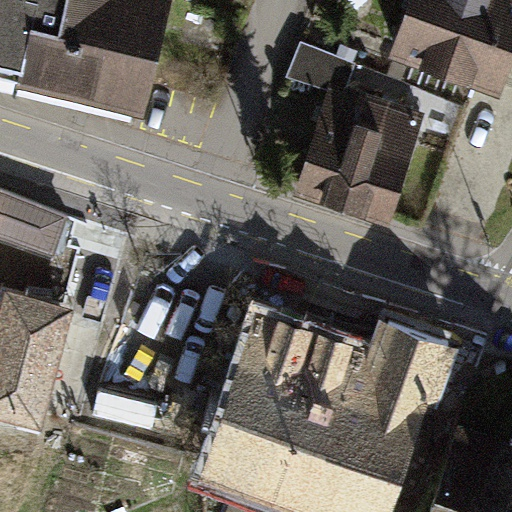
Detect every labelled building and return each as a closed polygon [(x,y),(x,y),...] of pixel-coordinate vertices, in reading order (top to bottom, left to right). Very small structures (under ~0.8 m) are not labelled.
[(0,0),(0,69),(141,105),(170,0),(0,0)] [(511,58),(511,0),(412,0),(386,75),(494,112),(511,58)] [(301,49),(284,91),(316,104),(286,179),(383,218),(426,114),(346,82),(351,69),(301,49)] [(59,209),(0,189),(0,232),(47,247),(59,209)] [(6,293),(0,319),(0,422),(49,434),(79,310),(6,293)] [(249,329),(195,485),(273,511),(391,511),(448,349),(369,322),(354,365),(249,329)] [(511,511),(511,452),(454,434),(429,511),(511,511)]
